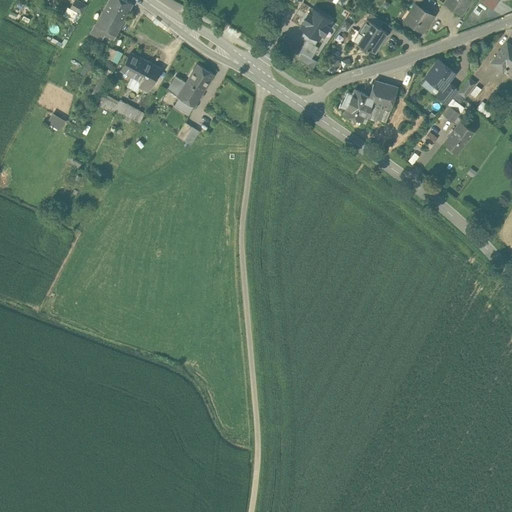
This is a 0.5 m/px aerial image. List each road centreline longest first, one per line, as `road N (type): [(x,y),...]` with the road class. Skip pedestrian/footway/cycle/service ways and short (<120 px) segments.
road 1 (secondary): [(511,277),(451,216),(303,107)]
road 2 (unclassified): [(511,19),(342,78),(303,107)]
road 3 (secondary): [(262,79),(147,0)]
